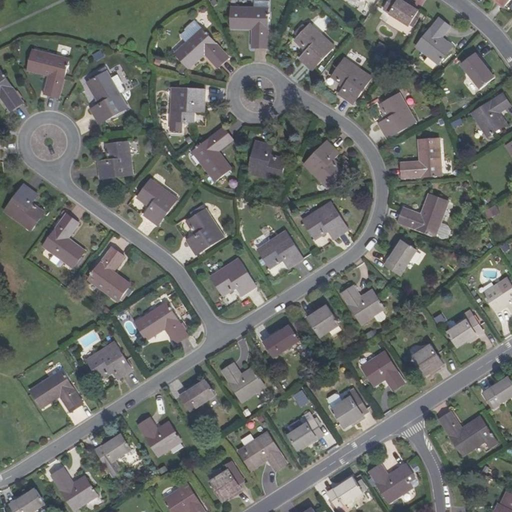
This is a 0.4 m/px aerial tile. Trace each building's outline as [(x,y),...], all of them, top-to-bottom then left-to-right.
[(389,0),(384,9),(414,28),(419,19),(414,16),(418,11),(409,5),(400,0),(389,0)] [(502,10),(504,8),(495,0),(492,0),(492,1),(502,10)] [(230,9),(230,30),(252,30),(252,48),(267,49),(267,2),(252,2),(252,10),(230,9)] [(439,18),(415,46),(435,64),(450,47),(440,39),(438,37),(442,32),(445,34),(450,27),(439,18)] [(298,38),(303,43),(301,45),(308,52),(301,59),(313,71),(337,47),(313,24),(298,38)] [(184,47),(198,33),(190,26),(182,33),(183,34),(178,40),(184,47)] [(199,33),(198,33),(184,47),(172,58),(185,72),(202,58),(215,71),(225,62),(199,33)] [(52,77),(47,94),(60,99),(71,61),(36,51),(30,70),(52,77)] [(478,53),(477,54),(487,69),(489,68),(478,53)] [(477,54),(462,65),(480,88),(494,78),(487,69),(477,54)] [(345,58),(333,75),(339,79),(338,81),(345,86),(339,94),(354,104),(372,76),(345,58)] [(26,100),(10,65),(0,69),(0,92),(5,90),(13,106),(26,100)] [(112,78),(94,88),(98,95),(95,96),(99,104),(91,109),(99,124),(128,107),(112,78)] [(206,88),(173,87),(172,130),(183,131),(184,120),(192,121),(192,114),(196,114),(196,105),(206,105),(206,88)] [(400,92),(383,102),(387,108),(384,110),(388,117),(379,123),(388,137),(417,121),(400,92)] [(504,93),(474,113),(488,136),(507,124),(500,113),(499,111),(504,107),(506,109),(511,105),(504,93)] [(225,127),(193,150),(215,179),(231,167),(219,150),(233,139),(225,127)] [(269,146),(252,141),(244,173),(277,182),(282,162),(275,160),(275,158),(266,156),(269,146)] [(441,178),(440,142),(420,142),(420,165),(402,165),(401,179),(441,178)] [(130,143),(110,144),(110,152),(107,152),(108,161),(99,162),(100,179),(133,176),(130,143)] [(339,155),(327,143),(303,166),(326,189),(341,175),(336,170),(338,168),(332,162),(339,155)] [(141,196),(146,200),(145,203),(152,208),(146,217),(160,226),(179,200),(153,180),(141,196)] [(38,195),(24,184),(4,210),(31,231),(43,214),(37,210),(39,208),(32,203),(38,195)] [(422,209),(405,204),(400,218),(438,230),(442,216),(449,195),(429,189),(422,209)] [(304,222),(314,239),(321,235),(322,237),(330,233),(335,241),(350,232),(332,204),(304,222)] [(190,229),(195,237),(187,242),(196,256),(224,238),(206,210),(189,221),(193,227),(190,229)] [(69,238),(80,224),(68,215),(44,246),(74,268),(86,251),(69,238)] [(450,219),(442,216),(438,230),(445,233),(450,230),(453,223),(450,219)] [(258,252),(269,268),(275,265),(277,267),(284,263),(289,271),(304,262),(286,234),(258,252)] [(397,250),(392,259),(390,258),(386,264),(402,275),(418,250),(403,241),(397,250)] [(114,247),(91,278),(119,300),(131,284),(114,271),(125,256),(114,247)] [(212,278),(223,295),(229,292),(231,294),(238,289),(243,297),(258,288),(240,260),(212,278)] [(511,287),(507,279),(484,294),(496,313),(507,306),(509,305),(511,309),(511,310),(510,312),(511,314),(511,287)] [(354,287),(342,295),(362,326),(386,311),(373,291),(362,299),(359,300),(356,295),(358,293),(354,287)] [(167,304),(136,323),(148,341),(166,329),(176,345),(188,337),(167,304)] [(328,307),(321,311),(309,319),(321,338),(340,326),(328,307)] [(307,316),(309,319),(321,311),(320,309),(307,316)] [(468,321),(450,333),(459,347),(468,341),(478,335),(479,337),(485,332),(471,312),(465,315),(468,321)] [(270,338),(264,342),(274,358),(299,342),(290,328),(281,334),(271,340),(270,338)] [(87,360),(98,377),(104,374),(105,376),(112,371),(118,380),(132,371),(115,343),(87,360)] [(432,346),(413,358),(425,377),(432,373),(444,365),(432,346)] [(386,353),(362,367),(375,387),(386,379),(388,378),(392,383),(390,384),(394,391),(406,383),(386,353)] [(446,368),(444,365),(432,373),(434,375),(446,368)] [(234,366),(222,373),(242,404),(265,389),(253,370),(242,377),(240,378),(236,373),(238,372),(234,366)] [(84,405),(63,371),(33,391),(44,408),(62,397),(72,412),(84,405)] [(500,383),(491,389),(490,387),(484,392),(494,408),(511,396),(511,380),(510,377),(500,383)] [(187,391),(180,396),(190,412),(215,396),(206,381),(197,387),(188,393),(187,391)] [(294,395),(301,407),(311,402),(303,389),(294,395)] [(333,410),(345,429),(352,425),(364,417),(361,413),(366,409),(357,395),(351,398),(333,410)] [(460,424),(453,413),(441,421),(464,456),(493,437),(481,418),(463,429),(461,431),(457,425),(460,424)] [(365,420),(364,417),(352,425),(353,427),(365,420)] [(149,419),(137,427),(157,457),(180,442),(168,423),(157,430),(154,432),(151,427),(153,425),(149,419)] [(315,420),(286,438),(295,452),(308,444),(317,438),(319,440),(326,436),(315,420)] [(287,465),(267,434),(238,452),(251,471),(267,461),(269,460),(273,465),(270,466),(274,473),(287,465)] [(103,445),(96,450),(113,478),(122,473),(114,461),(131,450),(122,436),(113,441),(104,447),(103,445)] [(131,450),(114,461),(122,473),(139,462),(131,450)] [(232,462),(227,466),(230,471),(236,467),(232,462)] [(381,466),(369,474),(389,504),(412,490),(408,484),(415,479),(407,466),(389,477),(387,479),(383,473),(385,472),(381,466)] [(247,485),(236,467),(230,471),(211,483),(223,502),(230,498),(242,490),(241,489),(247,485)] [(66,473),(54,480),(74,511),(97,496),(85,477),(73,484),(72,485),(68,480),(70,479),(66,473)] [(334,490),(328,494),(338,510),(363,494),(354,479),(344,485),(335,491),(334,490)] [(204,511),(188,486),(165,501),(171,511),(189,511),(190,511),(204,511)] [(16,500),(9,504),(14,511),(33,511),(45,504),(35,490),(26,496),(17,501),(16,500)] [(244,493),(242,490),(230,498),(231,501),(244,493)] [(511,511),(511,494),(508,492),(502,505),(500,504),(495,511),(511,511)]
